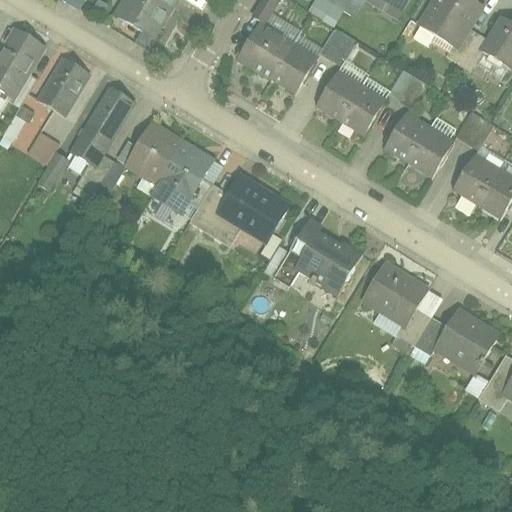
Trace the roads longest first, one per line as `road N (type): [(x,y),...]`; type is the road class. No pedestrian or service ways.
road 1 (residential): [(511,298),(178,93)]
road 2 (residential): [(178,93),(15,0)]
